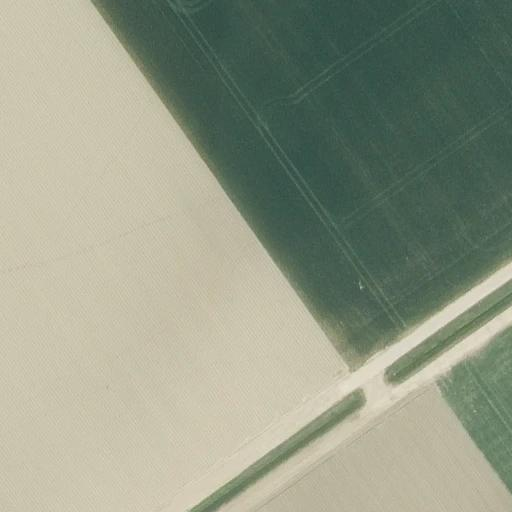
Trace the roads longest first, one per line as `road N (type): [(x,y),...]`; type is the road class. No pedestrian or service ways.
road 1 (track): [(511,270),(341,391)]
road 2 (track): [(511,309),(373,406)]
